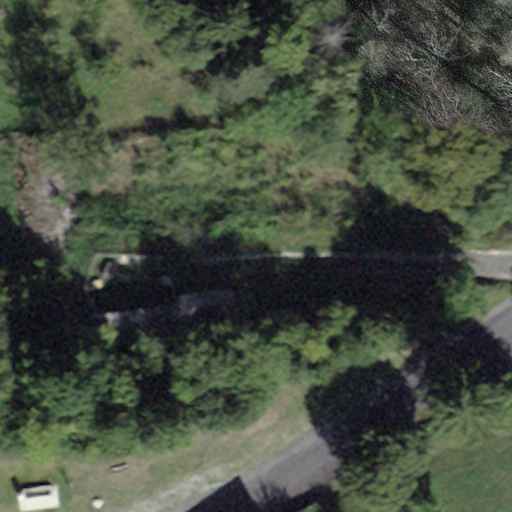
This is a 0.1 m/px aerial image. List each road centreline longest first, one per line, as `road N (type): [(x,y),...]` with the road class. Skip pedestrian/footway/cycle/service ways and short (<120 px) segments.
road 1 (track): [(511,271),(482,262),(176,267)]
road 2 (tertiary): [(511,327),(467,349),(235,511)]
